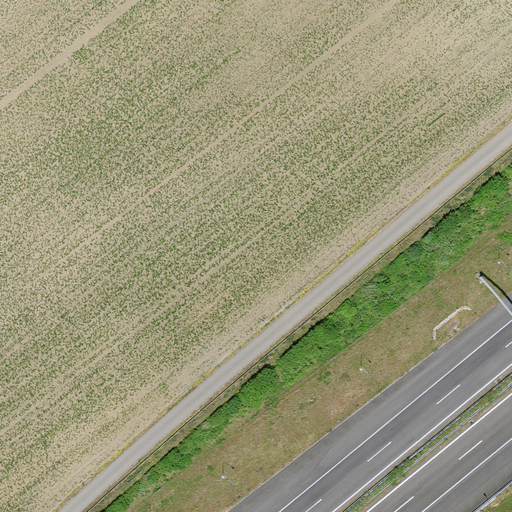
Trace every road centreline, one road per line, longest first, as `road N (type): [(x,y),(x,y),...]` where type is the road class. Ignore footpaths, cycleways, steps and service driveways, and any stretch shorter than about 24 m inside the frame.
road 1 (motorway): [(511,340),(303,511)]
road 2 (motorway): [(396,511),(511,417)]
